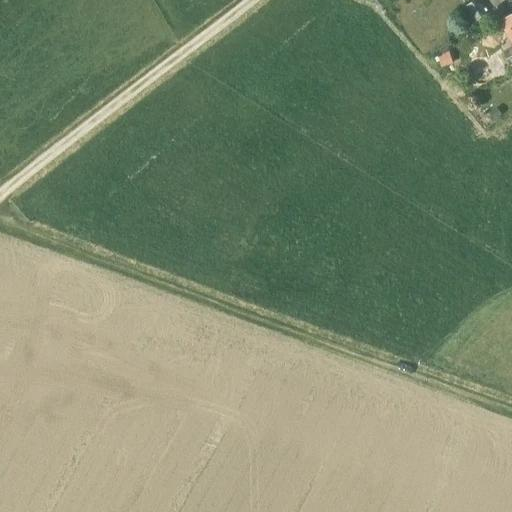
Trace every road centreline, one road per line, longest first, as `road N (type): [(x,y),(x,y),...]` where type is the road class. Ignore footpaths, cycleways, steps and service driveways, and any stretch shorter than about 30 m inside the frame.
road 1 (track): [(0,223),(511,412)]
road 2 (track): [(0,199),(253,0)]
